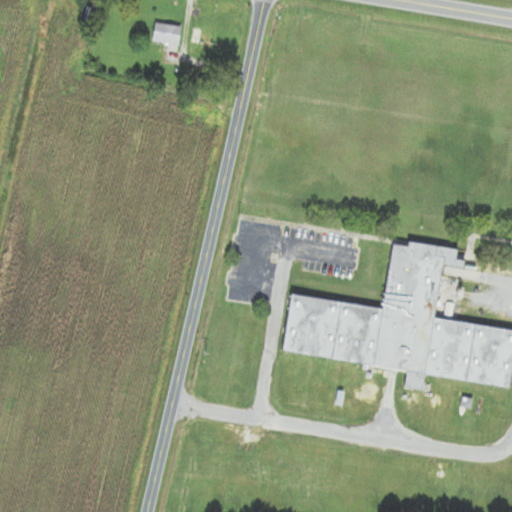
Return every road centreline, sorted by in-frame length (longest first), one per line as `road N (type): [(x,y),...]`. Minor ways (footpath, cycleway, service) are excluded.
road 1 (residential): [(147,511),(264,0)]
road 2 (primary): [(384,0),(511,21)]
